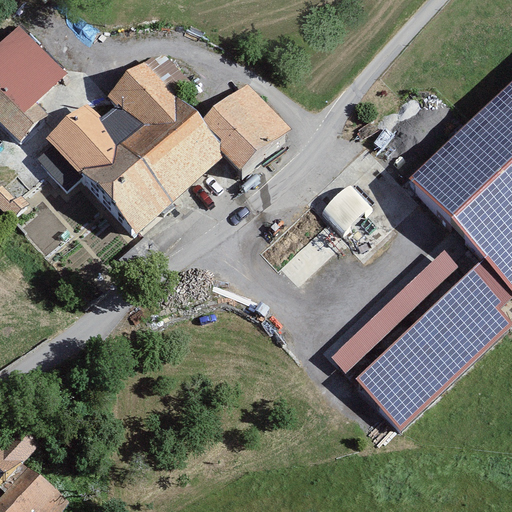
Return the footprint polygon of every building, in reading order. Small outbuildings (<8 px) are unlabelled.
[(54,72),(13,26),(0,37),(0,138),(7,146),(41,115),(26,98),(54,72)] [(218,167),(136,65),(42,140),(125,242),(218,167)] [(287,136),(246,87),(193,131),(233,180),(287,136)] [(511,299),(511,92),(406,190),(509,302),(511,299)] [(323,212),(344,237),(375,211),(353,186),(323,212)] [(508,331),(442,259),(328,364),(394,436),(508,331)] [(7,452),(0,444),(0,502),(78,436),(55,410),(7,452)] [(0,511),(58,511),(64,506),(35,476),(0,510),(0,511)]
